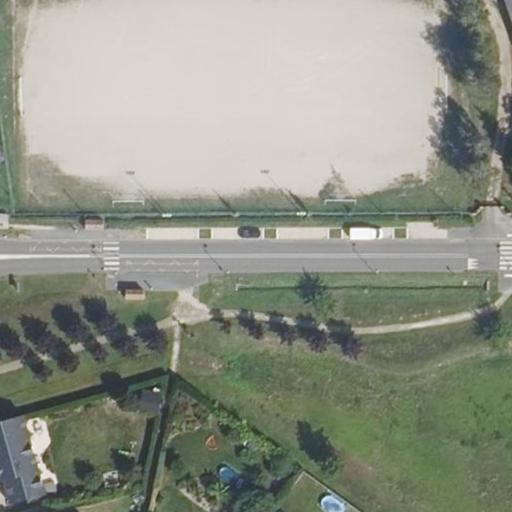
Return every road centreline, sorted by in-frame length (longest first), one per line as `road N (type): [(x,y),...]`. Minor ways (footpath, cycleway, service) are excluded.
road 1 (track): [(0,369),(201,313),(381,330),(495,306),(508,281),(509,234),(493,214),(507,53),(489,0)]
road 2 (primary): [(511,255),(8,257)]
